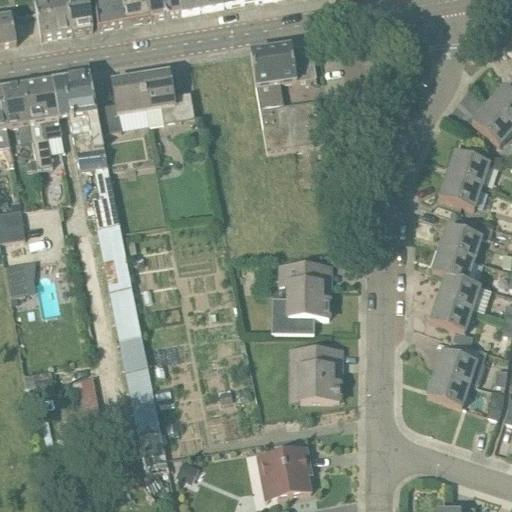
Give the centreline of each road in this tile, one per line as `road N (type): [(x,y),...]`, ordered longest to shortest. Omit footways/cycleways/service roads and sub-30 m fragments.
road 1 (residential): [(380,453),(385,223),(407,149),(444,77),(438,3)]
road 2 (tertiary): [(0,74),(438,3)]
road 3 (residential): [(380,453),(511,488)]
